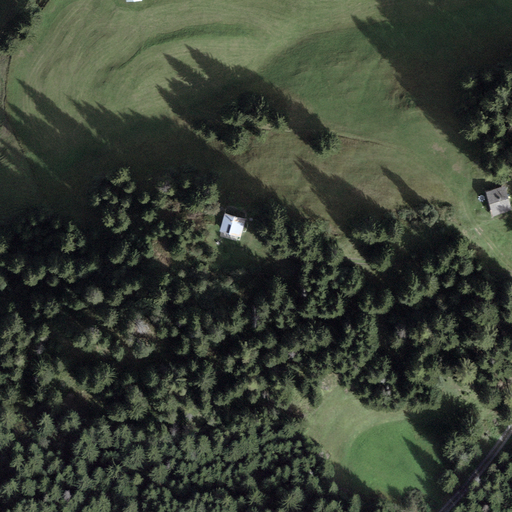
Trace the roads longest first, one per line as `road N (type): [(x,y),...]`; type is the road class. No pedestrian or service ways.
road 1 (track): [(511,270),(433,167),(411,152),(186,110)]
road 2 (track): [(511,272),(359,262),(261,244)]
